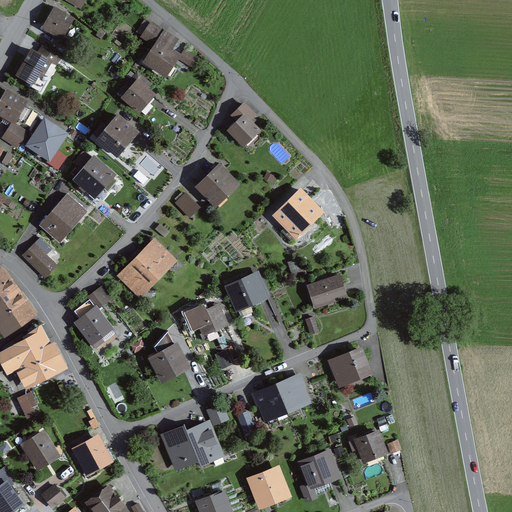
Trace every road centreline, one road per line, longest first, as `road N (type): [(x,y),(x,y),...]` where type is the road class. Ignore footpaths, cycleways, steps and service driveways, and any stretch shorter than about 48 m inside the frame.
road 1 (residential): [(117,436),(370,323),(365,268),(339,192),(234,77)]
road 2 (secondary): [(479,511),(390,0)]
road 3 (residential): [(48,311),(187,171),(234,77)]
road 4 (residential): [(117,436),(48,311)]
